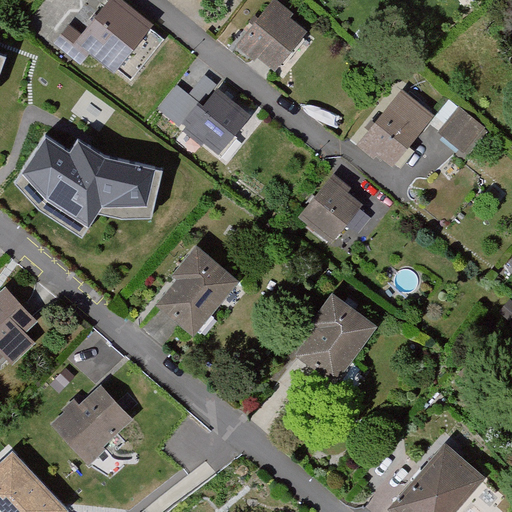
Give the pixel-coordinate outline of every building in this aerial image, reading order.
[(87,67),(96,55),(133,84),(167,41),(117,2),(87,39),(71,27),(57,45),(87,67)] [(282,73),(314,34),(278,4),(246,44),(282,73)] [(435,114),(400,87),(356,142),(391,170),(435,114)] [(221,88),(188,133),(225,160),(258,115),(221,88)] [(488,131),(463,109),(442,132),(467,154),(488,131)] [(162,164),(79,135),(69,145),(45,131),(13,181),(80,233),(99,207),(123,215),(151,216),(162,164)] [(351,185),(333,170),(298,214),(331,241),(363,200),(348,189),(351,185)] [(193,333),(239,277),(196,242),(171,271),(176,275),(155,300),(193,333)] [(0,371),(12,359),(19,366),(51,333),(10,292),(0,301),(0,371)] [(348,389),(384,330),(338,301),(302,360),(348,389)] [(104,444),(133,418),(100,380),(52,423),(88,463),(106,447),(104,444)] [(452,511),(486,475),(446,440),(388,505),(396,511),(452,511)] [(62,511),(68,506),(11,447),(0,457),(0,511),(62,511)]
